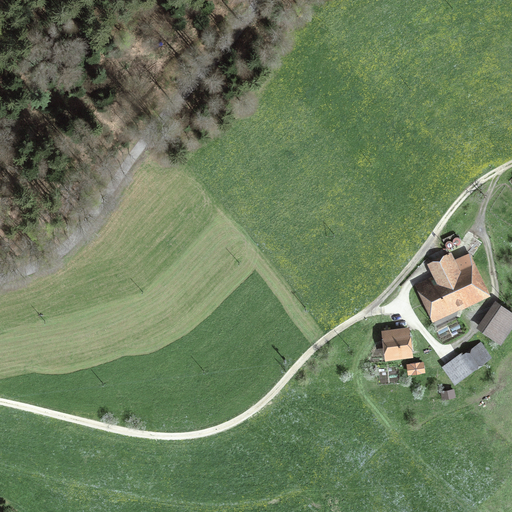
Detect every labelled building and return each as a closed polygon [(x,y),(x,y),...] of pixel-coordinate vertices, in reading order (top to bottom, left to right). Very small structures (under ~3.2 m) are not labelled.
[(469,252),(455,259),(451,251),(429,262),(435,275),(417,283),(435,320),(489,293),(469,252)] [(484,330),(500,342),(511,325),(511,314),(501,306),(484,330)] [(386,357),(412,353),(409,327),(383,330),(386,357)] [(488,354),(480,344),(466,354),(473,364),(488,354)] [(473,369),(462,354),(444,368),(455,383),(473,369)] [(409,372),(423,370),(422,362),(408,364),(409,372)]
